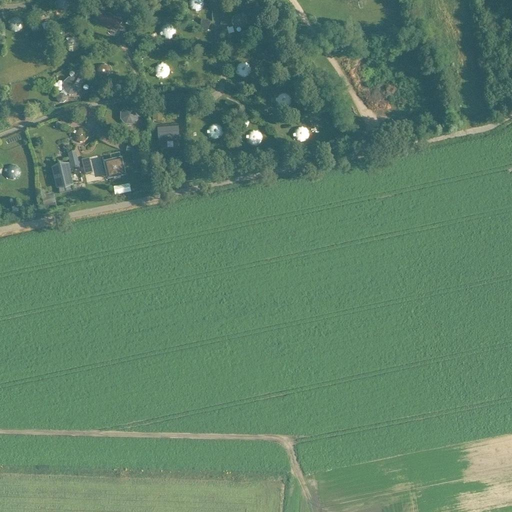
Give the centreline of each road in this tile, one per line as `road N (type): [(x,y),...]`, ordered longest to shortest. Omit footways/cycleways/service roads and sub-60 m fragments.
road 1 (unclassified): [(0,230),(487,128),(511,114)]
road 2 (unknown): [(291,0),(382,150)]
